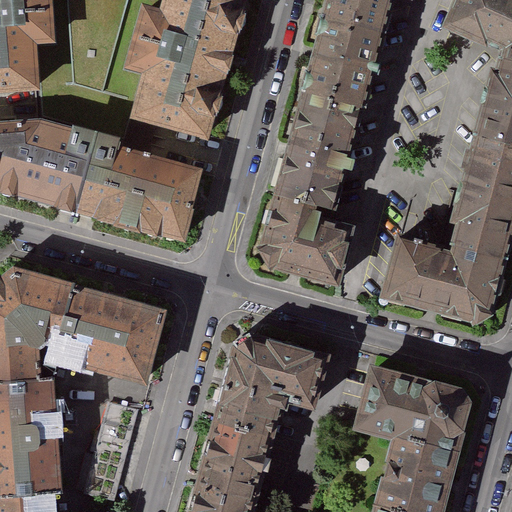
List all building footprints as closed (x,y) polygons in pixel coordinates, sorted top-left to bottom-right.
[(0,0),(0,95),(39,92),(35,47),(53,45),(49,0),(0,0)] [(161,0),(155,20),(138,15),(120,75),(139,80),(125,128),(203,150),(246,0),(161,0)] [(413,8),(416,0),(330,0),(257,261),(270,281),(336,300),(353,239),(316,233),(319,223),(334,225),(396,0),(413,8)] [(509,60),(506,71),(511,72),(511,0),(459,0),(444,35),(488,58),(493,51),(509,60)] [(479,144),(511,150),(511,72),(506,71),(501,85),(496,84),(479,144)] [(0,203),(182,251),(201,174),(120,152),(122,144),(42,124),(0,127),(0,203)] [(398,236),(381,298),(477,323),(493,315),(511,250),(511,150),(479,144),(452,234),(459,235),(453,252),(398,236)] [(53,340),(69,345),(85,290),(13,272),(0,282),(0,391),(44,387),(42,351),(53,340)] [(166,312),(85,290),(69,345),(78,347),(75,361),(148,381),(166,312)] [(318,403),(330,352),(252,332),(241,340),(194,511),(252,511),(282,394),(318,403)] [(363,423),(401,433),(379,511),(446,511),(477,399),(469,387),(378,362),(363,423)] [(0,489),(54,485),(66,484),(57,386),(44,387),(0,391),(0,489)] [(142,406),(111,399),(88,491),(119,498),(142,406)] [(56,511),(54,485),(0,489),(0,511),(56,511)]
